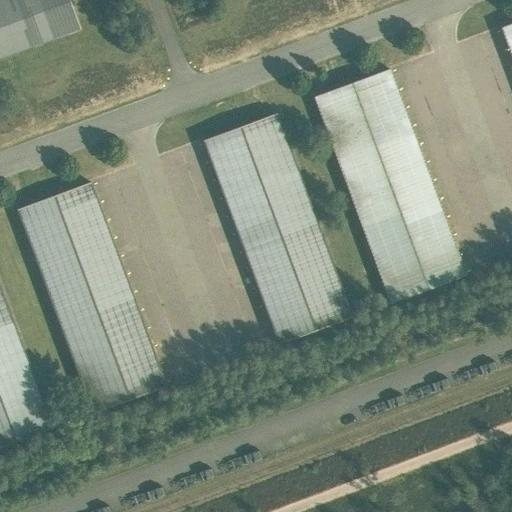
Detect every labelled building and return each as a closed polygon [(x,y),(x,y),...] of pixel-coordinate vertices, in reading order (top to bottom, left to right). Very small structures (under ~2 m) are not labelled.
[(68,0),(0,0),(0,58),(80,29),(68,0)] [(511,23),(501,28),(511,56),(511,23)] [(389,69),(314,97),(391,304),(466,276),(389,69)] [(276,114),(203,141),(279,345),(352,318),(276,114)] [(90,183),(17,210),(92,412),(166,386),(90,183)] [(0,288),(0,446),(52,427),(0,288)]
